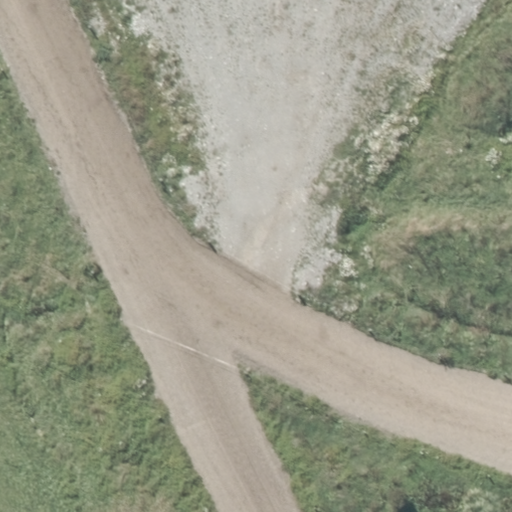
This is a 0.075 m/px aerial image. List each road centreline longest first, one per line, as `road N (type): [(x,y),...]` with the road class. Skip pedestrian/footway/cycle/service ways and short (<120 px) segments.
road 1 (track): [(45,0),(289,511)]
road 2 (track): [(511,414),(195,324)]
